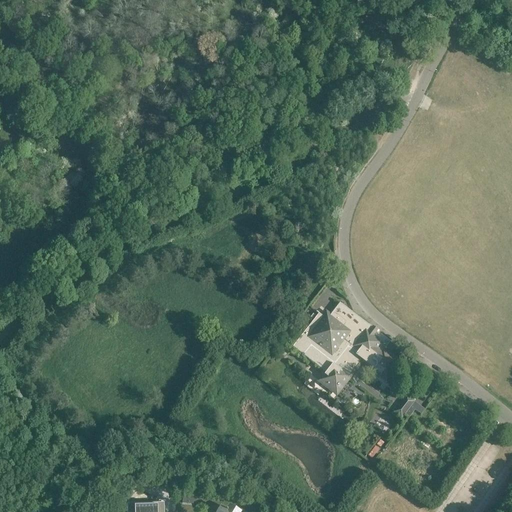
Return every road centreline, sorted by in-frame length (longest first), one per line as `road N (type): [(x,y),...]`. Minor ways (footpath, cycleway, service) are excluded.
road 1 (unclassified): [(0,337),(102,248),(310,150),(395,100),(416,99)]
road 2 (unclassified): [(511,421),(367,308),(350,283),(344,225),(354,197),(416,99)]
